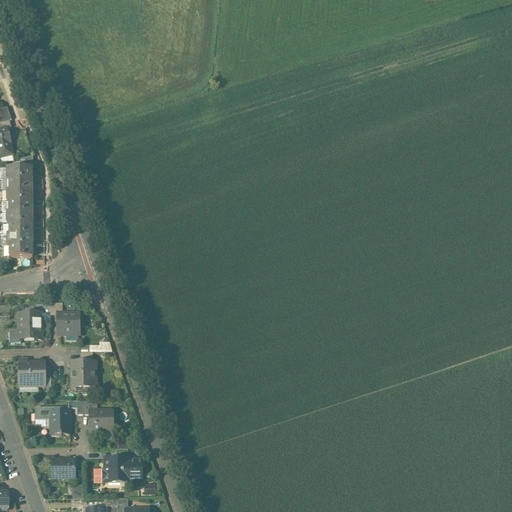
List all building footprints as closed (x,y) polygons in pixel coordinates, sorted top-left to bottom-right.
[(8,109),(0,110),(0,124),(9,122),(11,122),(8,109)] [(9,122),(0,124),(0,131),(7,130),(11,129),(9,122)] [(0,131),(0,159),(13,156),(10,145),(11,145),(7,130),(0,131)] [(33,158),(20,161),(20,170),(29,170),(29,171),(31,171),(33,171),(33,158)] [(20,170),(6,170),(6,171),(8,171),(8,182),(10,182),(29,181),(29,171),(29,170),(20,170)] [(29,181),(10,182),(10,193),(30,193),(32,193),(32,181),(29,181)] [(10,193),(8,193),(8,204),(10,204),(30,203),(30,193),(10,193)] [(30,203),(10,204),(10,215),(30,215),(32,214),(32,203),(30,203)] [(10,215),(8,215),(8,226),(10,226),(30,225),(30,215),(10,215)] [(30,225),(10,226),(10,236),(30,236),(32,236),(32,225),(30,225)] [(10,236),(8,236),(8,248),(10,248),(30,247),(30,236),(10,236)] [(30,247),(10,248),(10,259),(32,259),(32,247),(30,247)] [(50,306),(34,306),(34,316),(41,316),(50,316),(50,306)] [(62,306),(50,306),(50,318),(56,318),(56,316),(62,316),(62,306)] [(34,316),(18,316),(18,320),(18,333),(19,333),(19,342),(21,342),(41,342),(41,316),(34,316)] [(62,316),(56,316),(56,318),(56,337),(80,337),(80,316),(62,316)] [(19,342),(19,333),(18,333),(10,333),(10,344),(21,344),(21,342),(19,342)] [(92,354),(80,354),(80,364),(93,364),(92,354)] [(80,364),(71,365),(71,390),(92,390),(92,375),(96,375),(96,374),(97,374),(97,366),(95,366),(95,364),(93,364),(80,364)] [(27,365),(18,365),(19,389),(20,389),(20,392),(38,392),(38,388),(45,388),(44,368),(44,365),(27,365)] [(83,403),(69,403),(69,409),(69,410),(77,410),(77,417),(83,417),(83,403)] [(92,413),(92,403),(83,403),(83,417),(89,417),(89,413),(92,413)] [(69,409),(35,410),(35,422),(51,422),(51,438),(60,438),(62,438),(62,437),(70,437),(69,410),(69,409)] [(92,413),(89,413),(89,417),(89,435),(113,435),(113,413),(92,413)] [(128,452),(116,452),(116,457),(125,458),(125,461),(130,461),(130,457),(128,457),(128,452)] [(125,461),(104,462),(104,471),(109,471),(109,486),(131,485),(131,484),(131,462),(131,461),(130,461),(125,461)] [(52,482),(76,481),(75,462),(52,463),(52,482)] [(141,462),(131,462),(131,484),(141,484),(141,462)] [(157,495),(157,485),(145,486),(145,495),(157,495)] [(1,494),(1,491),(0,490),(0,502),(1,503),(1,511),(6,511),(8,509),(8,496),(6,494),(1,494)] [(128,501),(117,501),(117,508),(117,511),(124,511),(125,511),(128,511),(128,501)]
